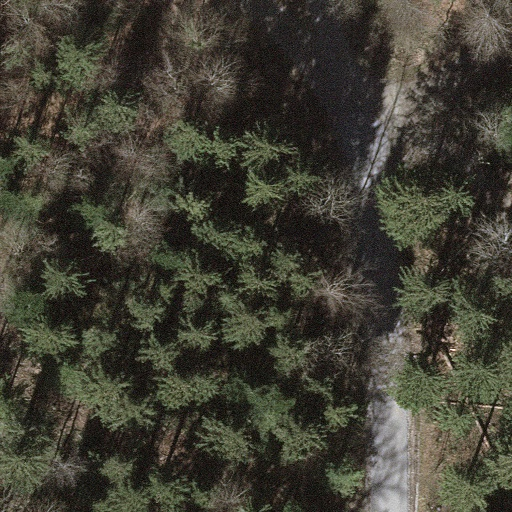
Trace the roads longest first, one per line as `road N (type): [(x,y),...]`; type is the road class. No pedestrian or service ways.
road 1 (track): [(511,42),(367,122),(380,511)]
road 2 (track): [(511,219),(454,170),(367,122),(333,59)]
